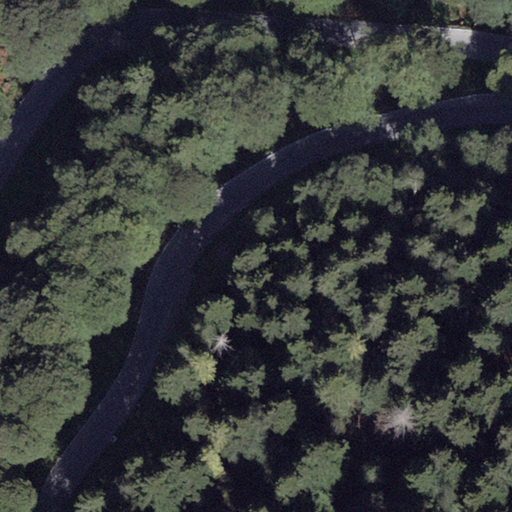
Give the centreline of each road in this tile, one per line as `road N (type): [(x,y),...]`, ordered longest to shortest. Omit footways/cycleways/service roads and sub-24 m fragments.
road 1 (tertiary): [(48,511),(142,362),(171,266),(210,213),(246,184),(336,141),(456,114),(511,111)]
road 2 (tertiary): [(511,52),(204,26),(123,30),(74,58),(0,163)]
